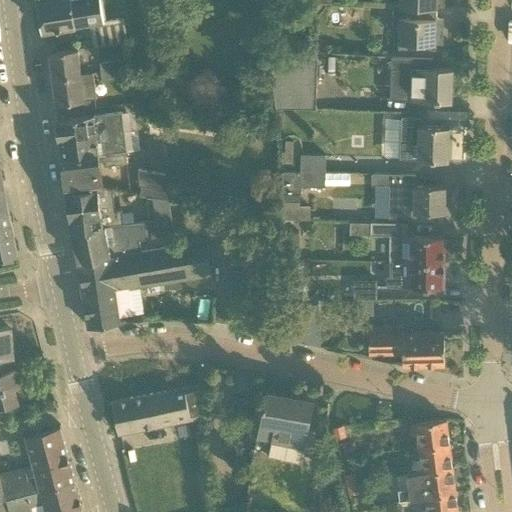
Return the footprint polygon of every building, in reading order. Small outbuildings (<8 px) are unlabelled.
[(124,19),(103,23),(100,0),(41,0),(38,1),(43,31),(91,24),(95,48),(128,42),(124,19)] [(400,5),(394,4),(393,26),(400,27),(399,56),(392,56),(392,59),(432,60),(432,58),(430,57),(431,43),(439,43),(440,27),(436,27),(437,7),(437,6),(400,5)] [(53,79),(81,74),(78,49),(50,52),(53,79)] [(272,55),(274,80),(276,107),(316,108),(317,57),(272,55)] [(432,69),(432,60),(392,59),(391,69),(407,70),(406,100),(452,101),(453,69),(432,69)] [(101,72),(114,70),(113,62),(100,63),(101,72)] [(114,70),(101,72),(103,82),(115,80),(114,70)] [(81,74),(53,79),(56,104),(85,100),(97,98),(93,73),(81,74)] [(122,112),(58,120),(63,159),(126,151),(125,141),(124,133),(122,112)] [(400,159),(418,160),(448,161),(450,127),(421,126),(421,118),(402,118),(400,159)] [(102,186),(102,187),(99,162),(104,162),(105,166),(128,163),(126,151),(63,159),(67,192),(102,186)] [(301,171),(326,171),(326,156),(301,156),(301,171)] [(168,192),(165,175),(138,169),(138,186),(168,192)] [(303,188),(301,188),(301,171),(282,171),(282,194),(285,194),(285,207),(299,207),(299,195),(303,195),(303,188)] [(326,188),(326,171),(301,171),(301,188),(303,188),(326,188)] [(350,184),(351,171),(327,171),(326,183),(350,184)] [(445,186),(391,185),(390,198),(394,198),(394,216),(390,216),(390,217),(415,218),(416,212),(445,213),(445,186)] [(113,189),(102,187),(102,186),(67,192),(70,219),(72,231),(124,224),(122,210),(116,210),(113,189)] [(170,201),(145,196),(149,220),(170,218),(172,218),(170,201)] [(6,210),(0,210),(0,232),(11,231),(9,223),(12,220),(11,214),(7,213),(6,210)] [(79,263),(142,252),(140,241),(146,240),(146,236),(152,235),(152,238),(173,235),(170,218),(149,220),(124,224),(72,231),(79,263)] [(390,261),(411,261),(444,262),(445,237),(407,237),(407,223),(371,223),(371,236),(391,236),(390,261)] [(299,254),(299,230),(286,231),(287,254),(299,254)] [(12,240),(11,231),(0,232),(0,256),(15,253),(14,250),(18,247),(17,241),(12,240)] [(130,307),(127,287),(210,273),(206,241),(142,252),(79,263),(89,328),(120,323),(119,317),(132,315),(130,307)] [(290,262),(291,286),(307,286),(307,261),(290,262)] [(444,287),(444,262),(411,261),(410,276),(398,276),(387,276),(387,287),(444,287)] [(253,294),(254,274),(240,273),(238,293),(253,294)] [(346,299),(354,299),(377,299),(377,280),(346,280),(346,299)] [(318,304),(294,305),(296,340),(321,344),(318,304)] [(445,332),(404,332),(404,325),(369,326),(370,353),(403,353),(404,365),(445,364),(445,332)] [(0,357),(4,357),(10,357),(8,327),(0,327),(0,357)] [(0,405),(15,401),(12,388),(18,386),(13,369),(8,371),(4,357),(0,357),(0,405)] [(201,384),(196,384),(112,401),(119,434),(201,415),(201,384)] [(315,401),(267,391),(260,423),(275,427),(269,458),(301,465),(315,401)] [(421,448),(450,445),(447,419),(411,424),(413,434),(419,434),(421,448)] [(336,438),(345,436),(356,435),(356,424),(343,425),(333,427),(336,438)] [(0,500),(75,480),(61,427),(27,437),(35,466),(14,471),(15,473),(0,477),(0,500)] [(423,472),(453,468),(450,445),(421,448),(415,449),(416,458),(422,457),(423,472)] [(426,496),(456,492),(453,468),(423,472),(408,474),(409,488),(399,490),(400,501),(426,498),(426,496)] [(347,484),(357,482),(354,472),(345,475),(347,484)] [(0,500),(0,509),(9,507),(9,511),(32,511),(31,506),(44,503),(46,511),(84,511),(76,480),(75,480),(0,500)] [(350,494),(359,492),(357,482),(347,484),(350,494)] [(426,496),(426,498),(428,511),(423,511),(422,511),(458,511),(456,492),(426,496)]
